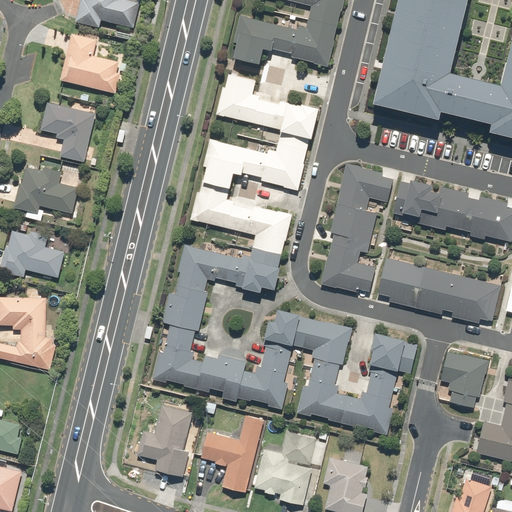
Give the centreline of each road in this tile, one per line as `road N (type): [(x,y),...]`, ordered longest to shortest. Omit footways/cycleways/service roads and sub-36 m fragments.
road 1 (secondary): [(72,487),(188,0)]
road 2 (residential): [(329,140),(299,262),(302,279),(317,295),(443,326)]
road 3 (residential): [(443,326),(411,511)]
road 4 (residential): [(329,140),(511,185)]
road 5 (residential): [(361,0),(329,140)]
